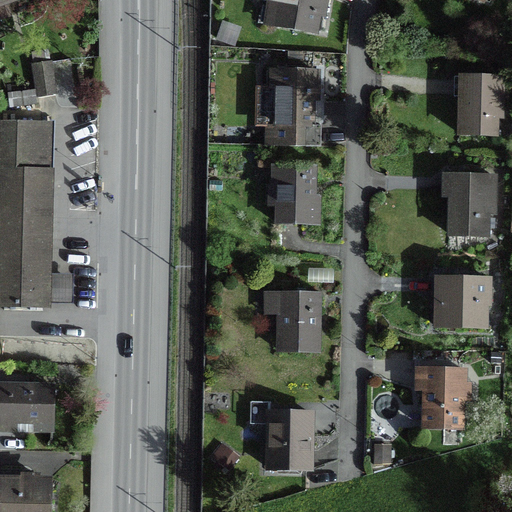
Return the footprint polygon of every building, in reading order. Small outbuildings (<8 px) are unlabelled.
[(251,0),(277,4),(273,27),(313,34),(316,17),(322,18),(324,0),(251,0)] [(498,47),(511,51),(511,25),(511,28),(504,26),(498,47)] [(48,64),(32,67),(36,98),(53,95),(48,64)] [(315,73),(276,73),(275,127),(293,127),(292,147),(319,147),(319,127),(309,126),(309,94),(315,94),(315,73)] [(461,78),(459,136),(493,137),(494,119),(499,119),(500,79),(461,78)] [(0,306),(44,308),(48,126),(0,124),(0,306)] [(273,186),(277,187),(276,225),(316,226),(316,207),(319,201),(316,200),(312,199),(313,169),(273,168),(273,186)] [(493,178),(451,177),(450,236),(484,237),(485,208),(492,208),(493,178)] [(486,306),(487,280),(465,280),(437,279),(435,328),(443,328),(483,329),(483,306),(486,306)] [(275,315),(279,315),(278,352),(316,353),(317,296),(275,295),(275,315)] [(462,371),(425,371),(424,429),(460,431),(462,403),(469,404),(468,390),(462,390),(462,371)] [(0,387),(0,430),(14,431),(14,419),(49,420),(49,425),(51,425),(52,389),(0,387)] [(309,415),(270,414),(268,470),(308,471),(309,427),(309,415)] [(0,482),(0,511),(47,511),(48,489),(20,489),(20,482),(0,482)]
